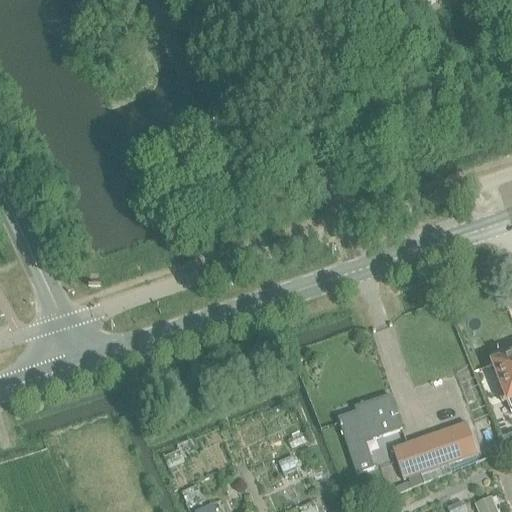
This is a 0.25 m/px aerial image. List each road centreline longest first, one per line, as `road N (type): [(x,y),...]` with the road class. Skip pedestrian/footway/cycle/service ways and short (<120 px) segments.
road 1 (tertiary): [(511,221),(79,365)]
road 2 (tertiary): [(79,365),(0,189)]
